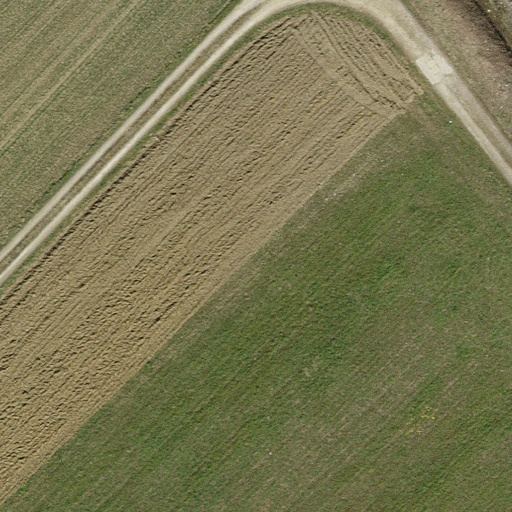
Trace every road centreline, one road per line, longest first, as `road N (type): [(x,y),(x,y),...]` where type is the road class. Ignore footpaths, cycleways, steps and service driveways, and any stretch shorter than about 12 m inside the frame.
road 1 (track): [(268,0),(0,270)]
road 2 (track): [(385,0),(511,158)]
